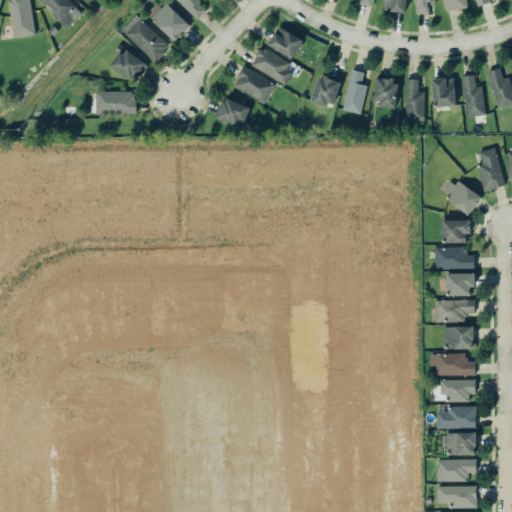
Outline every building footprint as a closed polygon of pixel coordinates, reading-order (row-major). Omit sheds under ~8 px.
[(34,35),(30,0),(8,0),(13,37),(34,35)] [(39,0),(66,28),(82,14),(69,0),(39,0)] [(190,23),(158,0),(157,0),(145,16),(177,40),(190,23)] [(197,1),(198,0),(177,0),(196,20),(206,10),(197,1)] [(415,0),(415,13),(429,13),(429,3),(435,3),(434,0),(415,0)] [(467,8),(465,0),(444,0),(446,10),(467,8)] [(154,60),(169,44),(135,14),(121,30),(154,60)] [(294,58),(303,38),(278,26),(269,47),(294,58)] [(286,84),(292,72),(287,69),(290,62),(259,47),(250,66),(286,84)] [(147,64),(124,48),(112,65),(136,81),(147,64)] [(232,86),(265,103),(275,83),(243,66),(232,86)] [(364,71),(352,68),(342,109),(360,114),(367,85),(361,83),(364,71)] [(511,104),(511,87),(510,77),(502,78),(501,68),(489,70),(495,107),(511,104)] [(461,76),(467,117),(486,114),(482,85),(476,86),(474,74),(461,76)] [(340,80),(317,75),(312,101),(334,106),(340,80)] [(396,106),(398,79),(375,78),(374,105),(396,106)] [(419,91),(419,79),(406,78),(405,120),(424,120),(425,91),(419,91)] [(454,78),(432,78),(433,106),(455,106),(454,78)] [(95,91),(95,113),(136,113),(136,92),(95,91)] [(216,117),(241,128),(250,108),(226,97),(216,117)] [(478,151),(481,164),(477,165),(483,191),(504,186),(496,147),(478,151)] [(470,214),(482,197),(452,177),(441,194),(470,214)] [(470,219),(442,220),(442,242),(470,242),(470,219)] [(434,268),(474,269),(474,255),(465,255),(465,247),(435,246),(434,268)] [(446,273),(446,295),(470,295),(470,286),(475,286),(474,272),(446,273)] [(474,299),(435,300),(435,322),(465,321),(465,313),(474,313),(474,299)] [(454,348),(474,349),(474,326),(444,326),(444,347),(454,347),(454,348)] [(435,375),(475,374),(475,361),(466,361),(466,353),(430,353),(430,365),(435,365),(435,375)] [(475,379),(441,380),(441,402),(469,401),(469,393),(475,393),(475,379)] [(476,427),(475,406),(447,406),(447,411),(436,412),(436,428),(476,427)] [(443,433),(444,455),(476,454),(476,432),(443,433)] [(437,459),(436,481),(467,481),(467,472),(476,472),(476,459),(437,459)] [(437,486),(437,501),(449,501),(449,507),(476,507),(476,485),(437,486)]
